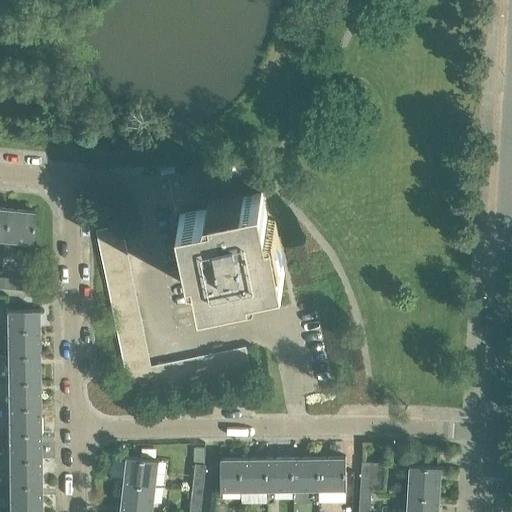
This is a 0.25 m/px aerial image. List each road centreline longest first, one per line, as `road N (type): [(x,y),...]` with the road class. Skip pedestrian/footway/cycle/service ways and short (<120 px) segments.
road 1 (residential): [(496,435),(360,428),(73,432)]
road 2 (residential): [(73,432),(71,178),(0,172)]
road 3 (residential): [(496,435),(511,170)]
